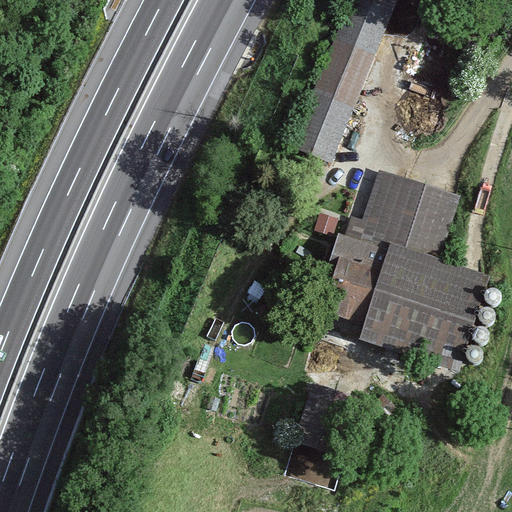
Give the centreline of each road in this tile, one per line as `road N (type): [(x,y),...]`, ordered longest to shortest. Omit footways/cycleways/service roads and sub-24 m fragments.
road 1 (motorway): [(4,511),(83,291),(224,0)]
road 2 (motorway): [(161,0),(67,190),(0,356)]
road 3 (track): [(379,74),(374,139),(389,158),(439,164),(511,58)]
road 4 (track): [(475,239),(511,107)]
